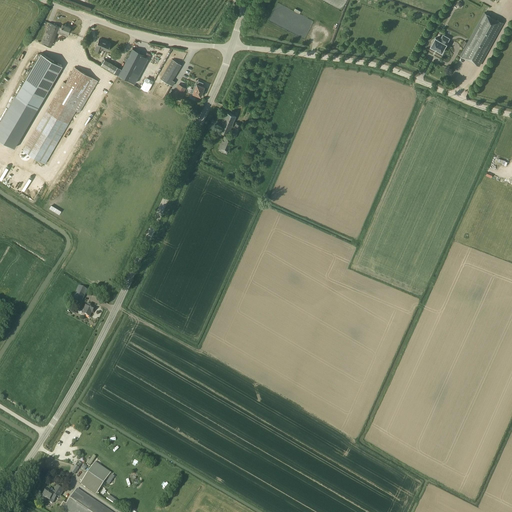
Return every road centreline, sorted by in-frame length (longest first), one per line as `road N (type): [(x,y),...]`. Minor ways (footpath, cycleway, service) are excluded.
road 1 (tertiary): [(45,433),(116,307),(232,47)]
road 2 (unclassified): [(511,116),(384,68),(232,47)]
road 3 (unclassified): [(232,47),(142,37),(41,0)]
